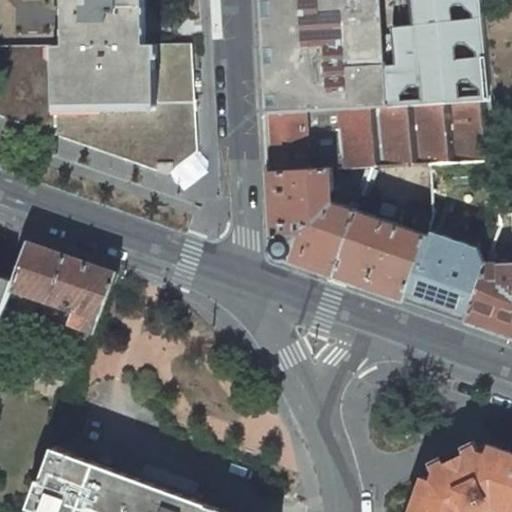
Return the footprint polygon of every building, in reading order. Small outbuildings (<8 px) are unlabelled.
[(64,0),(65,45),(53,45),(0,45),(0,115),(168,174),(199,151),(196,110),(198,110),(198,99),(196,99),(193,43),(156,43),(146,43),(145,0),(64,0)] [(260,0),(267,112),(392,105),(384,0),(260,0)] [(384,0),(392,105),(490,100),(489,96),(481,0),(384,0)] [(392,105),(267,112),(270,170),(333,167),(345,166),(345,168),(357,168),(373,167),(430,164),(495,161),(490,100),(392,105)] [(329,195),(334,189),(333,167),(270,170),(273,233),(273,253),(336,275),(358,209),(346,205),(335,201),(329,195)] [(346,205),(358,209),(373,167),(357,168),(346,205)] [(405,298),(428,234),(358,209),(336,275),(405,298)] [(487,262),(466,321),(511,336),(511,213),(502,215),(503,225),(492,250),(487,262)] [(428,234),(405,298),(466,321),(487,262),(479,246),(434,231),(432,235),(428,234)] [(30,242),(16,280),(14,287),(72,308),(68,319),(74,322),(83,326),(96,331),(118,272),(30,242)] [(0,326),(13,289),(14,287),(16,280),(0,274),(0,326)] [(73,352),(83,326),(74,322),(64,348),(73,352)] [(0,341),(0,377),(11,346),(0,341)] [(71,358),(73,352),(64,348),(61,356),(72,360),(72,358),(71,358)] [(69,401),(58,430),(63,431),(69,434),(80,406),(73,403),(69,401)] [(511,511),(511,452),(490,445),(487,453),(481,451),(478,444),(465,451),(467,455),(448,464),(446,460),(433,466),(436,473),(433,479),(425,476),(416,501),(424,504),(421,511),(480,511),(492,506),(509,511),(511,511)] [(57,448),(55,447),(44,478),(41,477),(30,507),(36,509),(44,511),(218,511),(220,508),(194,498),(140,478),(57,448)] [(421,511),(424,504),(416,501),(412,511),(421,511)]
